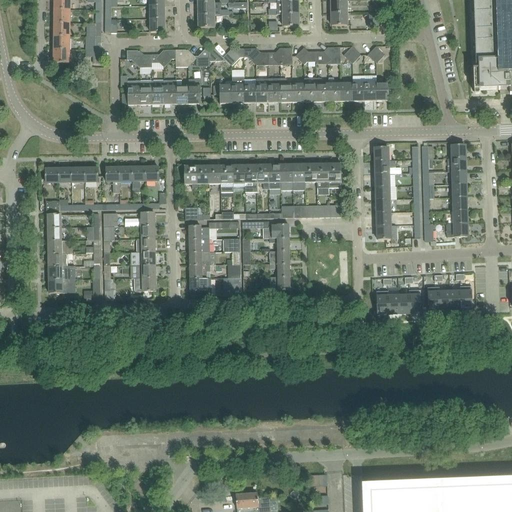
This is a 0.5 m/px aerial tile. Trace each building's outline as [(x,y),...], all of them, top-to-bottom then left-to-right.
[(70,11),(70,0),(55,0),(55,11),(70,11)] [(101,11),(101,0),(88,0),(88,3),(96,3),(96,11),(101,11)] [(511,0),(477,0),(478,1),(474,1),(474,2),(478,2),(478,9),(475,9),(474,9),(474,20),(475,20),(475,19),(479,19),(479,35),(476,35),(476,34),(475,34),(475,46),(476,46),(476,45),(479,45),(480,53),(476,53),(476,54),(480,54),(480,61),(477,61),(477,60),(476,60),(476,70),(474,70),(474,71),(474,82),(479,82),(479,91),(510,90),(510,95),(511,95),(511,91),(511,90),(511,0)] [(332,14),(347,14),(347,1),(332,2),(332,14)] [(299,15),(299,2),(283,3),(277,3),(277,4),(277,10),(269,10),(269,16),(277,16),(277,15),(284,15),(299,15)] [(199,16),(215,16),(214,4),(199,4),(199,16)] [(151,20),(165,20),(165,7),(151,7),(151,20)] [(70,24),(70,11),(55,11),(55,24),(70,24)] [(332,27),(348,27),(347,14),(332,14),(332,27)] [(284,28),(299,28),(299,15),(284,15),(284,28)] [(199,29),(215,29),(215,16),(199,16),(199,29)] [(105,24),(105,34),(110,34),(118,34),(118,24),(118,21),(118,20),(111,20),(111,21),(106,21),(105,24)] [(151,33),(165,33),(165,20),(151,20),(151,33)] [(277,22),(269,23),(269,28),(270,28),(270,31),(278,31),(278,28),(277,22)] [(70,38),(70,24),(55,24),(55,37),(70,38)] [(101,38),(101,25),(96,25),(87,25),(87,37),(86,37),(86,38),(101,38)] [(70,51),(70,38),(55,37),(54,51),(70,51)] [(101,51),(101,38),(86,38),(86,51),(101,51)] [(380,61),(385,56),(376,47),(371,53),(380,61)] [(332,61),(337,57),(328,48),(324,53),(332,61)] [(337,57),(341,56),(340,48),(328,48),(337,57)] [(349,61),(357,52),(352,48),(344,57),(349,61)] [(280,49),(276,53),(285,62),(292,62),(292,57),(292,49),(289,49),(280,49)] [(309,53),(304,49),(296,57),(301,62),(309,53)] [(215,50),(210,51),(210,59),(210,62),(221,62),(221,59),(224,59),(215,50)] [(232,50),(228,54),(236,63),(240,58),(232,50)] [(244,50),(232,50),(240,58),(244,58),(244,50)] [(255,50),(244,50),(244,58),(248,58),(249,59),(253,63),(261,54),(259,52),(257,50),(256,50),(255,50)] [(70,64),(70,54),(70,51),(54,51),(54,64),(70,64)] [(101,65),(101,51),(86,51),(85,57),(96,57),(96,65),(101,65)] [(161,55),(160,56),(168,64),(173,60),(164,51),(161,55)] [(176,51),(164,51),(173,60),(176,60),(176,51)] [(186,51),(176,51),(176,60),(179,60),(187,52),(186,51)] [(187,52),(179,60),(184,64),(193,55),(188,51),(187,52)] [(204,52),(199,57),(199,59),(210,59),(210,51),(205,51),(204,52)] [(138,52),(128,52),(128,61),(132,61),(139,53),(138,52)] [(139,53),(132,61),(136,65),(144,56),(140,52),(139,53)] [(353,65),(361,56),(357,52),(349,61),(353,65)] [(276,53),(274,54),(274,59),(281,66),(285,62),(276,53)] [(309,53),(301,62),(303,64),(305,66),(308,63),(316,63),(316,53),(315,53),(309,53)] [(324,53),(320,57),(329,65),(332,61),(324,53)] [(377,65),(380,61),(371,53),(368,56),(377,65)] [(236,63),(228,54),(224,59),(221,59),(221,62),(228,62),(233,66),(236,63)] [(261,54),(253,63),(257,67),(269,66),(269,59),(269,54),(261,54)] [(193,55),(184,64),(188,68),(190,66),(197,59),(193,55)] [(144,56),(136,65),(140,69),(141,69),(152,68),(152,60),(152,56),(144,56)] [(160,56),(152,56),(156,60),(164,68),(168,64),(160,56)] [(210,67),(210,59),(199,59),(197,59),(197,67),(210,67)] [(179,60),(176,60),(176,68),(188,68),(184,64),(179,60)] [(244,72),(232,72),(232,78),(232,83),(232,86),(232,87),(232,105),(233,105),(245,104),(245,86),(244,80),(244,78),(244,72)] [(87,90),(95,90),(95,77),(87,77),(87,90)] [(269,104),(281,104),(280,85),(280,79),(269,80),(268,86),(269,104)] [(281,104),(293,103),(292,85),(293,84),(288,83),(286,79),(280,79),(280,85),(281,104)] [(305,103),(317,103),(316,85),(316,79),(304,79),(305,85),(305,103)] [(324,85),(324,83),(322,79),(316,79),(316,85),(317,103),(329,103),(328,85),(324,85)] [(334,85),(334,79),(329,79),(329,85),(328,85),(329,103),(341,103),(340,85),(334,85)] [(257,104),(269,104),(268,86),(269,80),(265,80),(257,80),(257,86),(257,104)] [(175,81),(164,82),(165,106),(177,105),(177,81),(175,81)] [(191,87),(188,87),(188,105),(201,105),(201,106),(201,96),(201,87),(201,81),(191,81),(191,87)] [(128,95),(123,95),(123,105),(128,105),(129,107),(129,106),(140,106),(140,82),(136,82),(128,82),(128,95)] [(152,82),(140,82),(140,106),(153,106),(152,82)] [(164,82),(152,82),(153,106),(165,106),(164,82)] [(220,87),(214,87),(214,96),(220,95),(220,105),(221,105),(232,105),(232,87),(232,86),(232,83),(227,83),(225,84),(225,87),(221,87),(221,86),(220,86),(220,87)] [(389,102),(389,83),(388,83),(388,84),(376,84),(377,102),(389,102)] [(341,103),(353,102),(352,84),(340,85),(341,103)] [(353,102),(365,102),(364,84),(352,84),(353,102)] [(365,102),(377,102),(376,84),(364,84),(365,102)] [(305,85),(293,86),(293,103),(305,103),(305,85)] [(257,86),(245,86),(245,104),(257,104),(257,86)] [(182,87),(177,87),(177,105),(188,105),(188,87),(182,87)] [(453,160),(466,160),(465,146),(452,147),(453,160)] [(428,148),(423,148),(423,161),(433,161),(433,160),(434,160),(433,148),(428,148)] [(376,163),(389,162),(389,149),(375,149),(376,163)] [(448,173),(453,173),(466,173),(466,160),(453,160),(448,160),(448,173)] [(423,174),(429,174),(429,169),(433,169),(433,161),(423,161),(423,174)] [(376,175),(389,175),(389,168),(396,168),(396,162),(389,162),(376,163),(376,175)] [(341,165),(329,165),(330,189),(342,189),(342,164),(341,164),(341,165)] [(413,169),(409,169),(410,174),(413,174),(419,174),(419,164),(412,164),(413,169)] [(317,165),(305,166),(305,183),(305,184),(317,184),(317,165)] [(329,165),(317,165),(317,184),(318,189),(330,189),(329,165)] [(258,193),(257,185),(257,166),(245,167),(245,185),(246,193),(258,193)] [(269,166),(257,166),(257,185),(264,185),(264,190),(270,190),(269,166)] [(269,166),(270,190),(282,190),(281,184),(281,166),(269,166)] [(282,190),(281,190),(281,192),(282,192),(294,192),(293,184),(293,166),(281,166),(282,190)] [(305,166),(293,166),(293,184),(294,192),(306,191),(306,188),(305,183),(305,166)] [(185,168),(185,167),(185,186),(186,186),(186,185),(192,185),(193,190),(198,190),(197,167),(185,168)] [(198,190),(198,186),(209,186),(209,167),(197,167),(198,190)] [(209,186),(221,185),(221,167),(209,167),(209,186)] [(222,193),(234,193),(233,185),(233,167),(221,167),(221,185),(222,193)] [(245,167),(233,167),(233,185),(245,185),(245,167)] [(120,169),(106,170),(107,180),(107,183),(108,183),(113,183),(113,194),(120,193),(120,192),(120,183),(120,169)] [(120,183),(133,182),(133,169),(120,169),(120,183)] [(133,193),(140,193),(140,182),(146,182),(146,169),(133,169),(133,182),(133,193)] [(146,182),(149,182),(159,182),(159,169),(146,169),(146,182)] [(46,184),(56,184),(60,184),(59,170),(46,171),(46,184)] [(60,184),(72,183),(72,170),(59,170),(60,184)] [(72,183),(85,183),(85,170),(72,170),(72,183)] [(85,183),(99,183),(99,170),(85,170),(85,183)] [(453,186),(467,186),(466,173),(453,173),(453,186)] [(429,174),(423,174),(424,187),(429,187),(429,177),(434,177),(434,174),(429,174)] [(376,188),(390,188),(389,175),(376,175),(376,188)] [(454,199),(467,199),(467,186),(453,186),(454,199)] [(390,188),(376,188),(377,201),(390,201),(397,201),(397,188),(396,188),(390,188)] [(454,212),(467,212),(467,199),(454,199),(454,212)] [(377,214),(391,214),(390,201),(377,201),(377,214)] [(59,212),(59,203),(46,203),(46,212),(59,212)] [(198,209),(185,209),(186,213),(186,221),(196,221),(198,221),(198,214),(198,212),(198,209)] [(455,225),(468,225),(467,212),(454,212),(455,225)] [(142,228),(155,227),(155,214),(142,214),(142,228)] [(391,214),(377,214),(378,227),(391,227),(391,214)] [(110,228),(118,228),(118,215),(104,215),(104,228),(110,228)] [(48,229),(62,229),(62,216),(58,216),(48,216),(48,229)] [(269,223),(256,223),(256,229),(264,229),(265,240),(270,240),(290,239),(289,228),(289,226),(277,226),(277,227),(272,227),(272,228),(269,228),(269,223)] [(448,239),(468,238),(468,225),(455,225),(447,225),(448,239)] [(431,226),(425,226),(425,243),(431,243),(431,247),(437,247),(436,244),(436,243),(433,243),(433,230),(437,230),(436,226),(431,226)] [(142,241),(156,240),(155,227),(142,228),(142,241)] [(210,236),(210,230),(210,228),(202,229),(202,227),(199,228),(189,228),(190,241),(210,241),(210,236)] [(378,241),(391,240),(391,227),(378,227),(378,241)] [(49,242),(62,242),(62,229),(48,229),(49,242)] [(290,252),(290,239),(270,240),(270,244),(278,243),(278,253),(290,252)] [(137,254),(156,253),(156,240),(142,241),(137,241),(137,254)] [(233,253),(240,253),(240,240),(230,240),(230,246),(224,246),(224,253),(233,253)] [(190,254),(210,254),(210,241),(190,241),(190,254)] [(62,242),(49,242),(49,255),(73,255),(73,249),(68,249),(68,242),(62,242)] [(94,248),(86,248),(86,255),(94,255),(100,255),(100,242),(94,242),(94,245),(94,248)] [(270,266),(290,265),(290,252),(278,253),(270,253),(270,266)] [(137,267),(156,266),(156,253),(137,254),(137,267)] [(105,268),(110,268),(110,263),(114,263),(114,255),(110,255),(110,254),(104,254),(105,268)] [(210,254),(190,254),(190,267),(210,267),(210,254)] [(49,268),(68,268),(68,261),(73,260),(73,255),(49,255),(49,268)] [(290,278),(290,265),(270,266),(271,270),(278,270),(279,279),(290,278)] [(137,280),(142,280),(156,279),(156,266),(137,267),(137,280)] [(190,280),(203,280),(210,280),(210,267),(190,267),(190,280)] [(49,281),(69,281),(75,281),(75,268),(68,268),(49,268),(49,281)] [(271,295),(279,295),(279,292),(291,292),(290,278),(279,279),(270,279),(271,295)] [(142,286),(135,286),(135,293),(137,293),(156,293),(156,279),(142,280),(142,286)] [(233,279),(228,280),(228,297),(234,297),(235,297),(241,297),(241,279),(234,279),(233,279)] [(244,292),(257,292),(257,279),(244,279),(244,292)] [(203,280),(190,280),(191,293),(200,293),(203,293),(203,298),(211,298),(210,280),(203,280)] [(50,295),(69,294),(69,281),(49,281),(50,295)] [(461,288),(460,288),(460,290),(461,290),(462,311),(473,311),(472,288),(461,288)] [(439,289),(428,289),(429,312),(440,312),(439,291),(440,291),(440,289),(439,289)] [(460,290),(450,291),(451,311),(462,311),(461,290),(460,290)] [(440,291),(439,291),(440,312),(451,311),(450,291),(440,291)] [(410,292),(409,292),(409,297),(410,297),(410,315),(422,315),(421,292),(410,292)] [(388,293),(377,293),(378,316),(389,316),(388,295),(389,295),(389,293),(388,293)] [(389,295),(388,295),(389,316),(400,315),(399,297),(400,297),(399,295),(389,295)] [(400,297),(399,297),(400,315),(410,315),(410,297),(409,297),(400,297)] [(362,485),(363,511),(511,511),(511,479),(382,484),(362,485)] [(258,499),(258,495),(236,497),(237,510),(237,511),(270,511),(270,498),(258,499)] [(279,511),(279,498),(270,498),(270,511),(279,511)]
